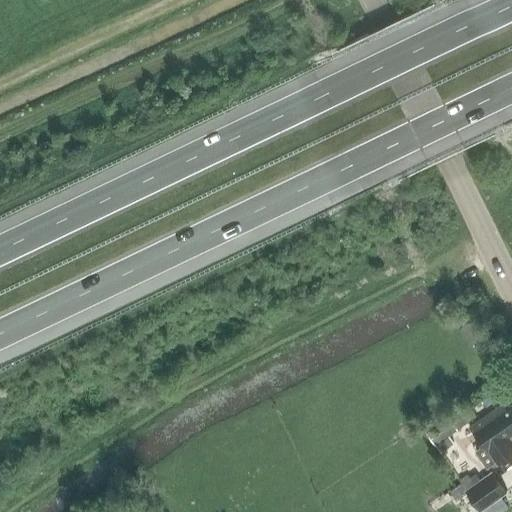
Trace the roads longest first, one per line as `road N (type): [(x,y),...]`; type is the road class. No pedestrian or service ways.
road 1 (motorway): [(511,6),(0,252)]
road 2 (motorway): [(0,335),(511,90)]
road 3 (secondary): [(511,289),(370,0)]
